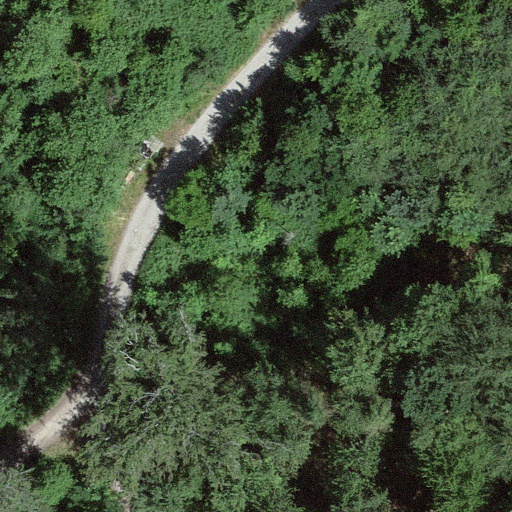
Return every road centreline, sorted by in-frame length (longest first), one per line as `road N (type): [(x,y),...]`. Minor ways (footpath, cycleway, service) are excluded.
road 1 (track): [(0,460),(95,392),(157,165),(332,0)]
road 2 (track): [(135,511),(113,466),(95,392)]
